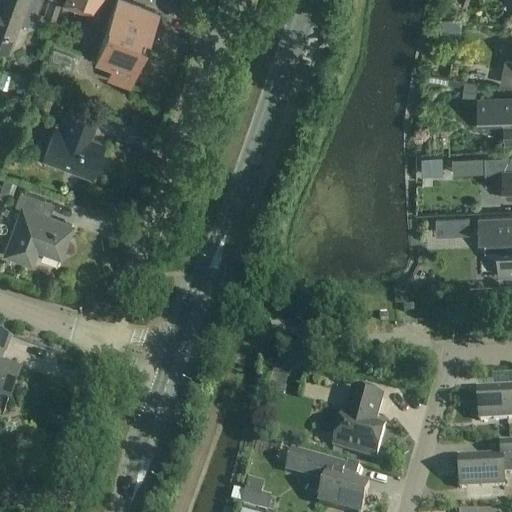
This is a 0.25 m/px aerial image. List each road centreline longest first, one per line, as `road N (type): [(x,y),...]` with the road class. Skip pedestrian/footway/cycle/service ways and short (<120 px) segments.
road 1 (residential): [(142,267),(234,0)]
road 2 (secondary): [(225,233),(306,0)]
road 3 (residential): [(511,354),(452,357),(407,511)]
road 4 (residential): [(50,511),(110,342)]
road 5 (secondary): [(129,504),(159,458),(189,370)]
road 6 (secondary): [(189,370),(223,278),(225,233)]
road 7 (secondary): [(161,377),(135,453),(129,504)]
road 8 (secondary): [(225,233),(210,246),(171,349)]
